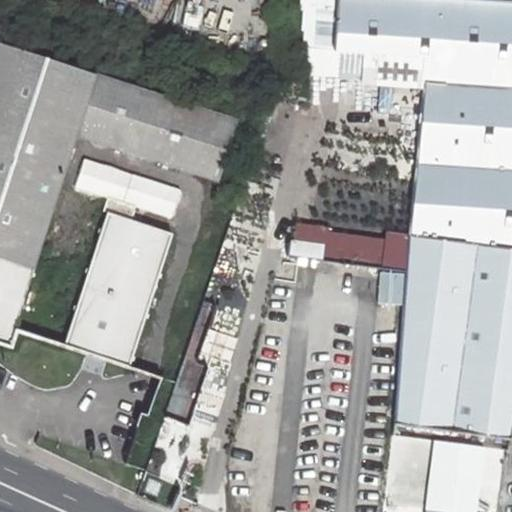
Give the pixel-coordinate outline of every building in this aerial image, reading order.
[(410,237),(511,251),(511,2),(486,0),(337,0),(334,49),(428,57),(426,82),(410,237)] [(75,133),(91,76),(0,46),(0,335),(11,339),(38,250),(75,133)] [(91,76),(75,133),(215,178),(234,121),(212,114),(91,76)] [(130,360),(177,219),(109,197),(62,339),(130,360)] [(381,269),(385,243),(326,234),(322,259),(381,269)] [(511,251),(410,237),(395,425),(510,439),(511,426),(511,251)] [(168,481),(192,406),(171,398),(146,471),(168,481)] [(445,511),(473,511),(476,483),(461,482),(464,451),(456,451),(455,467),(417,463),(419,447),(388,444),(382,506),(445,511)]
